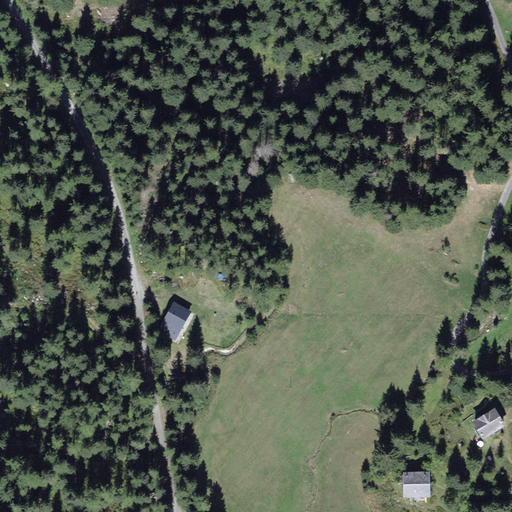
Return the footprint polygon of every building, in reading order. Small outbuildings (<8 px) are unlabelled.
[(189,311),(176,304),(173,303),(161,329),(177,337),(189,311)] [(495,408),(472,421),(481,437),(504,424),(495,408)] [(461,465),(450,473),(456,482),(468,475),(461,465)] [(388,467),(377,476),(385,485),(396,476),(388,467)] [(430,472),(404,473),(404,494),(431,493),(430,472)]
